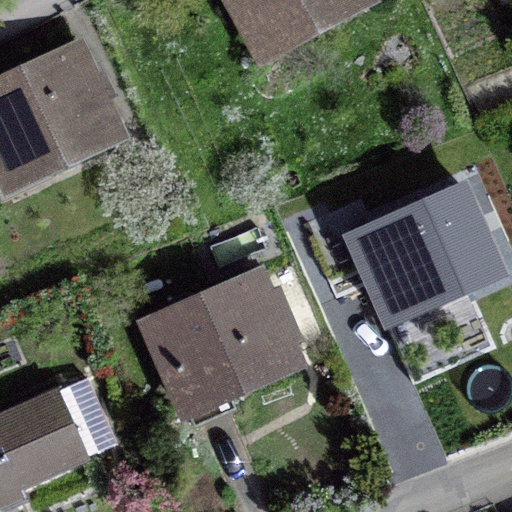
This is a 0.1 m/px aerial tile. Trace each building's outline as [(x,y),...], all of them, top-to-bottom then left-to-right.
[(228,0),(259,56),(362,0),(228,0)] [(81,48),(0,85),(0,174),(6,187),(121,133),(81,48)] [(464,186),(350,237),(388,325),(502,274),(464,186)] [(261,276),(146,326),(150,328),(186,408),(184,412),(298,361),(294,360),(259,280),(261,276)] [(116,443),(87,379),(0,416),(0,502),(4,510),(23,502),(18,489),(116,443)]
